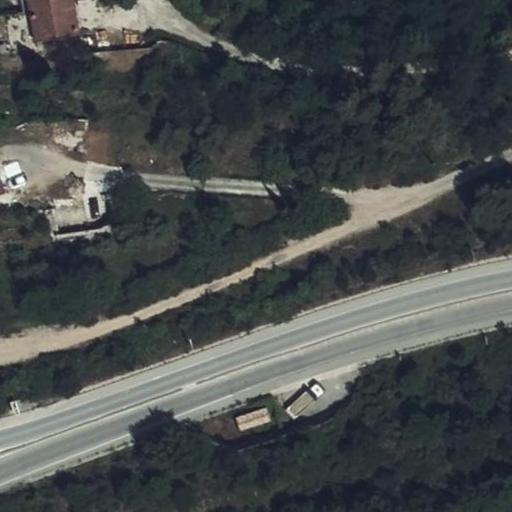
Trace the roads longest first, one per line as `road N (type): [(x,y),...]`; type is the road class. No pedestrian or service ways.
road 1 (secondary): [(0,472),(353,348),(511,309)]
road 2 (secondary): [(511,278),(343,323),(0,436)]
